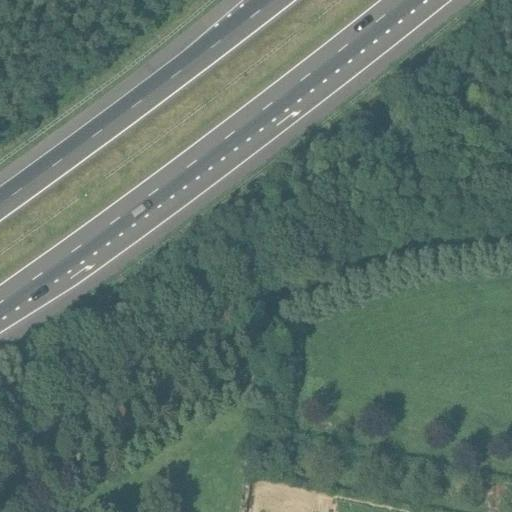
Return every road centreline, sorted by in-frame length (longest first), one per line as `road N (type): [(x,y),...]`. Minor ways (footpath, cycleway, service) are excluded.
road 1 (motorway): [(0,303),(401,0)]
road 2 (motorway): [(269,0),(0,203)]
